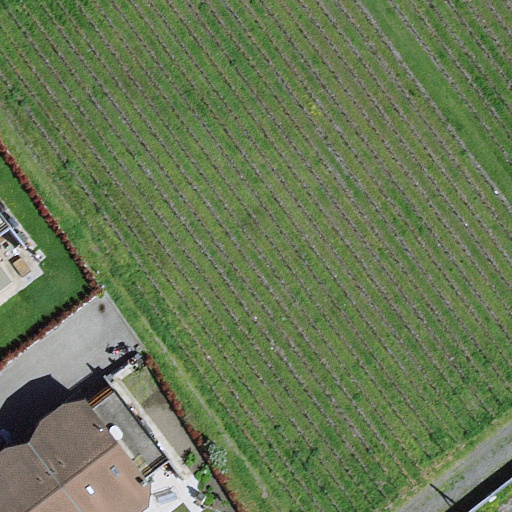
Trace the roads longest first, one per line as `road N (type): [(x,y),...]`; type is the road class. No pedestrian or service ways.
road 1 (residential): [(0,415),(105,337)]
road 2 (track): [(409,511),(511,435)]
